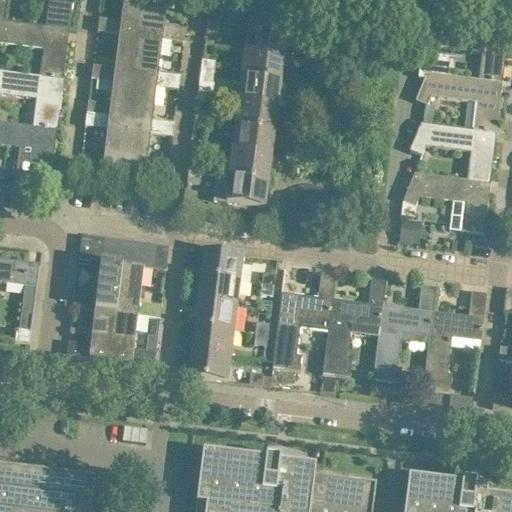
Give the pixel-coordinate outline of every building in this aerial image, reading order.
[(50,0),(47,29),(69,32),(72,0),(0,0),(0,4),(1,5),(1,4),(2,0),(50,0)] [(140,39),(144,0),(123,0),(121,23),(98,20),(96,34),(119,36),(140,39)] [(163,28),(166,0),(144,0),(140,39),(161,42),(161,41),(184,44),(186,31),(163,28)] [(251,3),(248,28),(286,33),(289,8),(251,3)] [(208,12),(207,22),(220,24),(221,14),(208,12)] [(44,48),(40,79),(62,82),(69,33),(69,32),(47,29),(6,24),(0,22),(0,41),(1,42),(44,48)] [(218,36),(220,24),(207,22),(205,35),(218,36)] [(421,53),(418,80),(424,81),(426,76),(451,79),(454,56),(435,54),(436,52),(439,45),(441,46),(483,51),(480,82),(502,85),(508,36),(508,35),(432,25),(428,35),(421,53)] [(245,53),(283,58),(286,33),(248,28),(245,53)] [(92,68),(90,81),(96,82),(113,84),(134,87),(140,39),(119,36),(115,71),(92,68)] [(134,87),(155,90),(155,89),(178,92),(180,78),(157,76),(161,42),(140,39),(134,87)] [(280,83),(283,58),(245,53),(242,78),(280,83)] [(202,62),(200,73),(213,74),(214,64),(202,62)] [(0,93),(38,98),(34,129),(56,132),(62,82),(40,79),(0,73),(0,93)] [(212,87),(213,74),(200,73),(199,85),(212,87)] [(473,133),(496,135),(502,86),(502,85),(480,82),(451,79),(426,76),(424,81),(415,103),(425,108),(427,109),(433,95),(434,96),(477,101),(473,133)] [(238,103),(277,108),(280,83),(242,78),(238,103)] [(86,115),(84,129),(107,132),(128,135),(134,87),(113,84),(96,82),(95,93),(112,95),(109,118),(86,115)] [(128,135),(149,138),(149,137),(172,140),(174,126),(151,123),(155,90),(134,87),(128,135)] [(273,134),(277,108),(238,103),(235,128),(273,134)] [(195,112),(195,118),(194,123),(207,125),(208,114),(195,112)] [(205,138),(207,125),(194,123),(192,137),(205,138)] [(0,144),(31,148),(25,188),(49,191),(56,132),(34,129),(0,125),(0,144)] [(467,184),(489,186),(495,136),(495,135),(496,135),(473,133),(420,126),(409,153),(409,154),(421,159),(426,145),(428,146),(471,152),(467,183),(467,184)] [(232,153),(270,158),(273,134),(235,128),(232,153)] [(128,135),(107,132),(103,166),(80,163),(79,176),(123,182),(128,135)] [(128,135),(123,182),(166,187),(167,174),(144,171),(149,138),(128,135)] [(232,153),(229,178),(267,183),(270,158),(232,153)] [(155,159),(154,167),(168,169),(170,155),(160,154),(160,159),(155,159)] [(189,162),(188,173),(200,174),(202,164),(189,162)] [(199,186),(200,174),(188,173),(186,185),(199,186)] [(467,183),(414,176),(403,204),(401,218),(411,219),(412,208),(417,194),(419,195),(464,201),(460,234),(467,235),(483,237),(489,187),(489,186),(467,184),(467,183)] [(213,202),(226,204),(264,209),(267,183),(229,178),(216,177),(213,202)] [(420,245),(421,223),(401,223),(400,245),(420,245)] [(104,241),(81,238),(79,255),(103,258),(104,241)] [(104,241),(103,258),(102,264),(114,266),(117,242),(104,241)] [(114,266),(120,267),(127,268),(130,244),(117,242),(114,266)] [(139,270),(142,245),(130,244),(127,268),(139,270)] [(142,270),(151,271),(154,247),(142,245),(139,270),(142,270)] [(154,247),(151,271),(165,273),(168,249),(154,247)] [(201,279),(239,283),(242,258),(204,253),(201,279)] [(0,285),(25,288),(28,265),(0,261),(0,285)] [(114,266),(102,264),(100,264),(96,300),(74,297),(72,310),(95,313),(114,316),(120,267),(114,266)] [(142,270),(139,270),(127,268),(120,267),(114,316),(136,318),(159,321),(161,308),(138,305),(142,270)] [(262,275),(261,286),(274,287),(275,277),(262,275)] [(331,302),(332,302),(335,277),(320,276),(317,300),(281,296),(275,344),(271,371),(299,374),(301,359),(296,358),(300,322),(328,326),(331,302)] [(198,303),(236,307),(239,283),(201,279),(198,303)] [(367,306),(332,302),(331,302),(328,326),(321,377),(349,380),(351,365),(346,364),(351,328),(378,332),(381,308),(382,308),(385,283),(371,282),(367,306)] [(274,287),(261,286),(259,298),(272,299),(274,287)] [(418,313),(382,308),(381,308),(378,332),(372,383),(399,386),(401,371),(396,370),(400,344),(427,348),(431,314),(432,315),(436,290),(421,288),(418,313)] [(468,319),(432,315),(431,314),(427,348),(422,389),(450,393),(452,377),(447,377),(451,341),(480,344),(486,296),(471,294),(468,319)] [(195,329),(233,333),(236,307),(198,303),(195,329)] [(91,347),(68,345),(66,358),(109,363),(114,316),(95,313),(91,347)] [(16,332),(15,344),(23,345),(29,346),(30,334),(32,318),(20,316),(18,332),(16,332)] [(136,318),(114,316),(109,363),(153,369),(155,356),(145,354),(132,353),(136,318)] [(256,325),(254,336),(267,337),(269,326),(256,325)] [(191,354),(230,358),(233,333),(195,329),(191,354)] [(266,349),(267,343),(267,337),(254,336),(253,347),(266,349)] [(147,337),(145,354),(155,356),(156,348),(157,338),(147,337)] [(511,351),(499,349),(498,363),(511,364),(511,351)] [(188,379),(226,384),(230,358),(191,354),(188,379)] [(248,387),(261,388),(263,377),(250,375),(248,387)] [(511,399),(493,398),(492,411),(511,413),(511,399)] [(265,460),(202,452),(194,511),(372,511),(376,485),(312,477),(312,478),(304,477),(305,473),(287,470),(286,474),(278,473),(280,458),(265,456),(265,460)] [(0,511),(101,511),(104,491),(93,489),(94,481),(0,469),(0,511)] [(408,478),(403,511),(511,511),(511,499),(475,494),(476,481),(462,479),(461,484),(408,478)]
